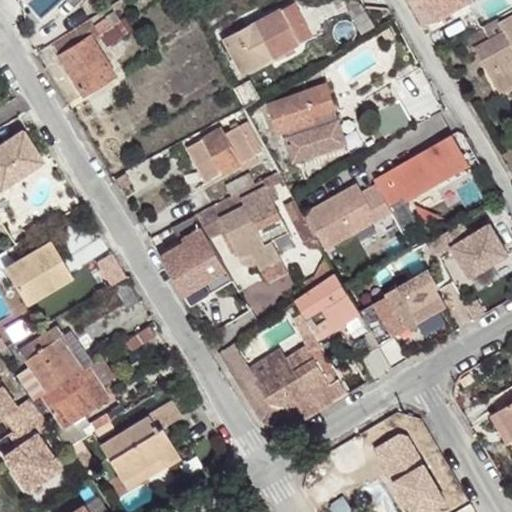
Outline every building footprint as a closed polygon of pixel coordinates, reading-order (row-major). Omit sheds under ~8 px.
[(283,0),(223,33),(243,67),(305,32),(285,0),(283,0)] [(424,0),(408,0),(424,27),(436,22),(424,0)] [(424,0),(436,22),(469,3),(467,0),(424,0)] [(52,43),(82,92),(113,73),(93,40),(98,37),(121,22),(116,12),(93,25),(90,20),(52,43)] [(476,30),(455,42),(461,52),(467,49),(493,95),(511,84),(511,20),(507,12),(503,13),(492,20),(476,30)] [(129,34),(121,22),(98,37),(105,48),(129,34)] [(246,80),(232,88),(242,105),(256,97),(246,80)] [(352,156),(325,80),(267,101),(284,149),(291,146),(301,174),(352,156)] [(415,121),(402,99),(373,116),(386,138),(415,121)] [(244,119),(236,123),(253,153),(261,148),(244,119)] [(253,153),(236,123),(222,132),(219,127),(184,147),(205,180),(253,153)] [(0,188),(1,190),(43,162),(23,130),(0,145),(0,188)] [(374,180),(377,185),(387,202),(400,194),(405,204),(471,166),(453,134),(374,180)] [(230,195),(199,212),(212,238),(213,237),(231,229),(223,213),(246,203),(242,194),(270,181),(270,180),(271,180),(281,174),(278,169),(253,182),(230,195)] [(225,185),(230,195),(253,182),(247,172),(225,185)] [(127,173),(116,179),(122,189),(133,183),(127,173)] [(271,180),(292,218),(302,212),(295,197),(284,179),(281,174),(271,180)] [(231,229),(242,253),(253,248),(261,267),(283,256),(276,239),(295,230),(270,181),(242,194),(246,203),(223,213),(231,229)] [(358,184),(347,191),(367,228),(393,213),(392,211),(387,202),(377,185),(363,192),(358,184)] [(347,191),(304,215),(318,238),(326,252),(367,228),(347,191)] [(400,194),(387,202),(392,211),(405,204),(400,194)] [(212,238),(199,212),(171,227),(179,240),(181,244),(160,258),(181,293),(189,306),(213,292),(206,283),(230,268),(213,237),(212,238)] [(308,243),(318,238),(304,215),(302,212),(292,218),(308,243)] [(460,223),(428,240),(436,255),(451,247),(468,277),(506,255),(488,225),(468,236),(460,223)] [(73,277),(49,239),(3,267),(27,306),(73,277)] [(158,253),(160,258),(181,244),(179,240),(158,253)] [(109,253),(95,260),(108,285),(123,277),(109,253)] [(362,313),(378,342),(395,334),(416,323),(442,309),(447,306),(436,288),(440,286),(428,265),(386,288),(387,290),(358,306),(362,313)] [(230,268),(206,283),(213,292),(235,279),(230,268)] [(303,313),(304,315),(345,287),(337,272),(294,301),(303,313)] [(136,303),(122,279),(110,285),(124,309),(136,303)] [(347,288),(345,287),(304,315),(310,326),(321,320),(329,333),(362,313),(358,306),(347,288)] [(442,309),(416,323),(423,336),(449,322),(442,309)] [(310,326),(304,315),(303,313),(294,317),(311,345),(285,359),(293,371),(313,359),(329,386),(337,398),(348,391),(318,339),(310,326)] [(321,320),(310,326),(318,339),(329,333),(321,320)] [(17,348),(43,392),(81,369),(59,333),(64,330),(58,322),(17,348)] [(64,330),(59,333),(81,369),(89,364),(67,328),(64,330)] [(395,334),(378,342),(391,366),(409,358),(395,334)] [(253,379),(285,359),(281,350),(250,369),(233,344),(218,354),(229,371),(236,381),(250,373),(253,379)] [(2,349),(7,357),(14,353),(9,345),(8,346),(2,349)] [(373,350),(361,357),(373,379),(385,372),(373,350)] [(43,392),(37,396),(57,429),(102,402),(94,390),(110,380),(96,359),(89,364),(81,369),(43,392)] [(289,409),(329,386),(313,359),(293,371),(285,359),(253,379),(250,373),(236,381),(259,420),(268,404),(289,409)] [(0,377),(0,411),(2,410),(11,422),(30,409),(38,404),(28,389),(15,399),(0,377)] [(289,409),(268,404),(259,420),(261,424),(286,431),(339,400),(337,398),(329,386),(289,409)] [(511,387),(489,401),(497,413),(511,438),(511,387)] [(93,445),(116,482),(154,458),(159,467),(173,458),(156,430),(177,417),(167,401),(93,445)] [(30,409),(11,422),(7,425),(15,438),(0,448),(23,482),(56,461),(34,426),(39,423),(30,409)] [(75,439),(103,421),(98,413),(68,432),(73,440),(75,439)] [(511,442),(511,438),(497,413),(489,417),(505,447),(511,442)] [(399,436),(376,450),(411,511),(431,511),(446,503),(409,437),(399,436)] [(73,440),(64,444),(80,468),(89,462),(75,439),(73,440)] [(154,458),(116,482),(121,490),(159,467),(154,458)] [(355,511),(344,497),(331,506),(335,511),(355,511)]
